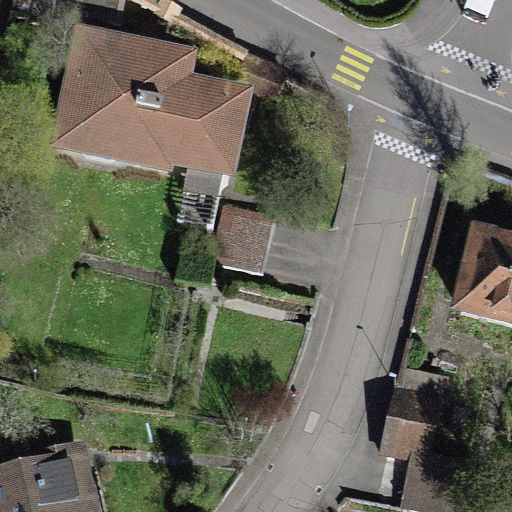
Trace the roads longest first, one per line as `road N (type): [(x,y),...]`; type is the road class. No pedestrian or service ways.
road 1 (residential): [(436,109),(343,383),(302,475),(274,511)]
road 2 (residential): [(436,109),(231,0)]
road 3 (residential): [(491,0),(461,74),(436,109)]
